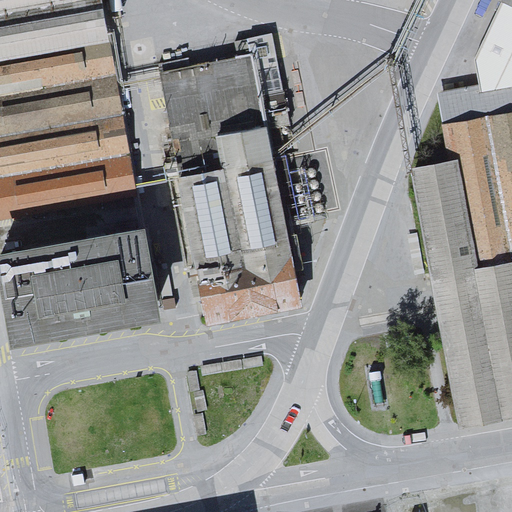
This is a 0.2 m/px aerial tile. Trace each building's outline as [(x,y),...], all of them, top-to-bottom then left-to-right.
[(0,0),(0,223),(139,197),(101,0),(0,0)] [(511,0),(502,0),(495,14),(511,22),(511,0)] [(300,297),(256,57),(164,74),(207,314),(300,297)] [(438,328),(455,424),(511,413),(511,113),(443,126),(449,159),(408,167),(429,280),(438,328)] [(153,325),(135,229),(0,253),(0,302),(9,352),(153,325)] [(370,409),(392,407),(389,359),(367,361),(370,409)] [(476,511),(474,500),(449,505),(450,511),(476,511)]
